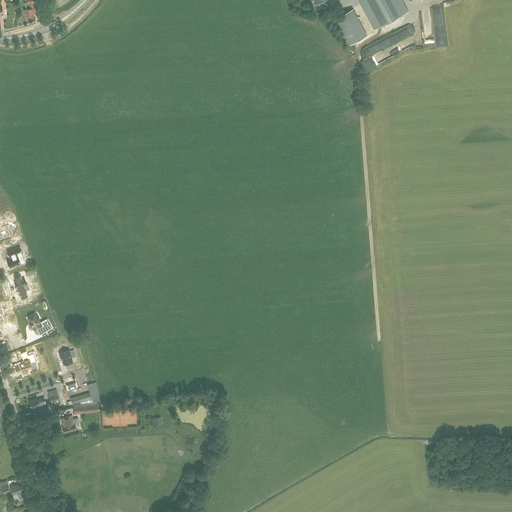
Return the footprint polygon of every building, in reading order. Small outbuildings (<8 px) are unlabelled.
[(36,0),(26,0),(27,3),(29,3),(29,8),(26,9),(27,17),(34,16),(33,13),(35,13),(33,3),(37,3),(36,0)] [(407,11),(401,0),(359,0),(375,29),(407,11)] [(447,5),(452,45),(458,44),(453,5),(447,5)] [(367,35),(353,9),(335,18),(349,45),(367,35)] [(445,26),(438,26),(439,46),(446,46),(445,26)] [(0,240),(10,236),(12,235),(11,230),(13,230),(13,228),(13,227),(11,224),(10,224),(2,227),(4,231),(0,232),(0,240)] [(21,263),(18,256),(20,256),(19,253),(21,252),(22,252),(20,246),(7,251),(9,256),(10,256),(11,259),(7,260),(10,267),(21,263)] [(21,276),(15,278),(16,281),(15,282),(17,287),(18,287),(21,298),(28,296),(26,290),(25,291),(23,285),(26,284),(25,278),(22,279),(21,276)] [(35,329),(36,328),(40,326),(42,329),(43,328),(45,332),(52,328),(49,322),(48,323),(49,324),(45,326),(44,324),(42,325),(40,322),(38,317),(37,318),(35,314),(36,314),(28,318),(30,322),(29,322),(30,323),(31,325),(32,326),(35,329)] [(8,338),(11,337),(8,330),(6,331),(0,333),(0,335),(4,346),(10,344),(8,338)] [(43,345),(37,347),(40,356),(46,354),(43,345)] [(69,351),(69,350),(69,349),(59,352),(61,358),(62,357),(64,364),(73,361),(72,361),(71,358),(71,357),(73,357),(71,350),(69,351)] [(27,369),(31,367),(29,363),(36,361),(33,353),(27,355),(28,358),(23,360),(24,362),(16,365),(18,372),(22,370),(23,372),(28,371),(27,369)] [(78,382),(68,385),(70,391),(80,388),(78,382)] [(70,405),(72,404),(73,405),(92,399),(93,402),(100,400),(96,382),(88,384),(90,392),(71,398),(71,400),(69,401),(70,405)] [(48,391),(49,395),(48,395),(51,404),(60,402),(58,392),(57,393),(56,389),(48,391)] [(36,407),(37,408),(46,405),(44,397),(38,399),(37,398),(29,401),(31,408),(36,407)] [(99,411),(98,404),(81,405),(82,413),(99,411)] [(64,433),(77,429),(75,424),(72,415),(61,418),(64,427),(62,427),(64,433)] [(0,486),(2,492),(9,489),(7,483),(0,486)] [(11,487),(12,489),(11,490),(12,493),(13,493),(13,494),(17,493),(18,494),(25,492),(23,485),(17,487),(17,484),(11,487)]
